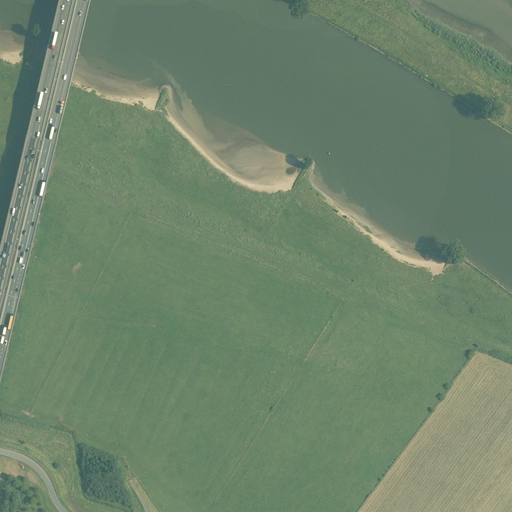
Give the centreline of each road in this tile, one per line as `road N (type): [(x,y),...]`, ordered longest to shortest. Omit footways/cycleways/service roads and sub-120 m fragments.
road 1 (motorway): [(0,347),(82,0)]
road 2 (motorway): [(67,0),(0,282)]
road 3 (track): [(0,172),(19,86),(22,79),(35,82),(9,194)]
